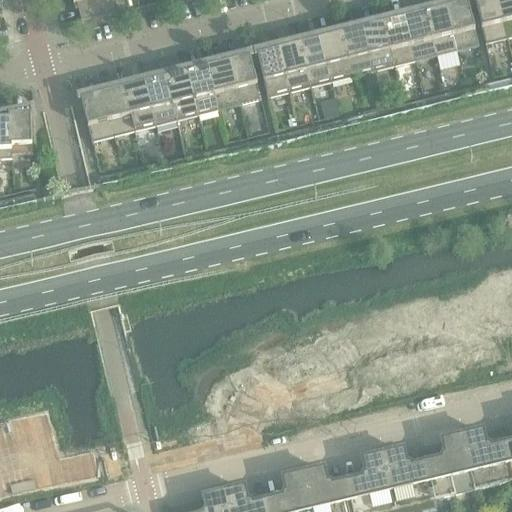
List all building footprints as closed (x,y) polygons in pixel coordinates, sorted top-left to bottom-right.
[(81,23),(81,24),(130,12),(129,12),(126,0),(71,0),(73,6),(77,6),(81,23)] [(482,0),(483,2),(474,4),(485,47),(507,42),(496,0),(482,0)] [(511,0),(496,0),(507,42),(511,40),(511,0)] [(445,8),(457,54),(479,49),(468,6),(459,8),(458,4),(445,8)] [(433,14),(425,16),(436,60),(457,54),(445,8),(432,11),(433,14)] [(416,15),(403,18),(415,65),(436,60),(425,16),(417,18),(416,15)] [(391,25),(383,27),(394,70),(415,65),(403,18),(390,21),(391,25)] [(374,25),(361,29),(373,75),(394,70),(383,27),(375,29),(374,25)] [(349,35),(341,37),(352,81),(373,75),(361,29),(348,32),(349,35)] [(352,81),(341,37),(333,39),(332,36),(319,39),(331,86),(352,81)] [(306,42),(307,46),(299,48),(310,91),(331,86),(319,39),(306,42)] [(291,46),(277,50),(289,96),(310,91),(299,48),(291,50),(291,46)] [(265,56),(257,59),(267,102),(289,96),(277,50),(264,53),(265,56)] [(227,62),(239,109),(261,103),(250,60),(241,62),(241,59),(227,62)] [(214,65),(215,69),(207,71),(218,114),(239,109),(227,62),(214,65)] [(199,69),(186,73),(197,119),(218,114),(207,71),(200,73),(199,69)] [(173,79),(166,81),(176,125),(197,119),(186,73),(172,76),(173,79)] [(176,125),(166,81),(158,83),(157,80),(144,83),(155,130),(176,125)] [(508,82),(487,87),(489,97),(510,91),(508,82)] [(131,87),(132,90),(124,92),(135,135),(155,130),(144,83),(131,87)] [(487,87),(466,92),(468,102),(489,97),(487,87)] [(115,90),(102,94),(114,141),(135,135),(124,92),(116,94),(115,90)] [(466,92),(445,98),(447,107),(468,102),(466,92)] [(90,101),(81,103),(92,146),(114,141),(102,94),(89,97),(90,101)] [(445,98),(424,103),(427,112),(447,107),(445,98)] [(424,103),(403,108),(406,117),(427,112),(424,103)] [(403,108),(382,113),(385,123),(406,117),(403,108)] [(382,113),(361,118),(364,128),(385,123),(382,113)] [(32,117),(8,118),(9,121),(11,159),(12,159),(32,158),(31,119),(32,119),(32,117)] [(361,118),(340,124),(343,133),(364,128),(361,118)] [(0,162),(12,162),(12,159),(11,159),(9,121),(0,121),(0,162)] [(340,124),(319,129),(322,138),(343,133),(340,124)] [(319,129),(298,134),(301,144),(322,138),(319,129)] [(298,134),(277,139),(279,149),(301,144),(298,134)] [(269,141),(247,146),(250,156),(271,151),(269,141)] [(247,146),(226,151),(229,161),(250,156),(247,146)] [(226,151),(205,156),(208,166),(229,161),(226,151)] [(205,156),(184,161),(187,171),(208,166),(205,156)] [(184,161),(163,166),(165,176),(187,171),(184,161)] [(163,166),(142,171),(144,181),(165,176),(163,166)] [(142,171),(121,176),(123,185),(144,181),(142,171)] [(121,176),(100,181),(102,190),(123,185),(121,176)] [(34,197),(13,202),(15,211),(36,206),(34,197)] [(13,202),(0,204),(0,214),(15,211),(13,202)] [(482,434),(461,439),(474,493),(511,483),(511,476),(505,448),(490,451),(489,449),(487,448),(485,448),(482,434)] [(442,463),(426,466),(434,502),(474,493),(461,439),(441,444),(444,458),(443,459),(441,461),(442,463)] [(403,453),(382,458),(394,511),(436,511),(434,502),(426,466),(410,470),(410,468),(408,467),(406,467),(403,453)] [(362,463),(365,477),(363,477),(362,480),(362,481),(346,485),(352,511),(394,511),(382,458),(362,463)] [(323,472),(302,477),(310,511),(352,511),(346,485),(331,489),(331,487),(328,486),(327,486),(323,472)] [(310,511),(302,477),(282,482),(286,496),(284,496),(282,499),(283,500),(267,504),(268,511),(310,511)] [(244,491),(223,496),(226,511),(268,511),(267,504),(252,508),(251,506),(249,505),(247,505),(244,491)] [(226,511),(223,496),(203,501),(205,511),(226,511)]
